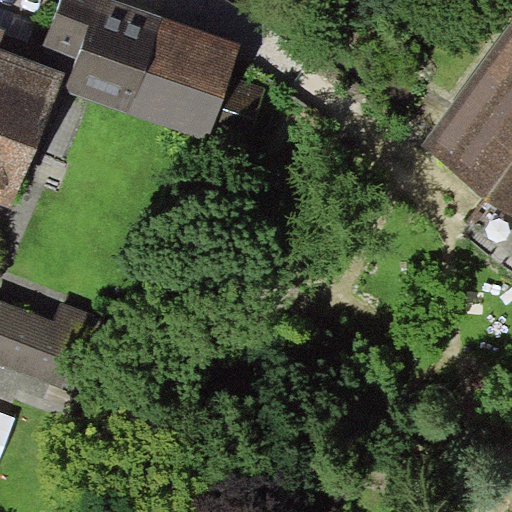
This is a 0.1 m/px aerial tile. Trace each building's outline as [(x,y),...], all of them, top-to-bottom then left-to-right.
[(129,114),(164,16),(117,0),(60,0),(44,46),(77,57),(67,85),(70,86),(67,92),(129,114)] [(230,77),(242,44),(164,16),(129,114),(209,141),(215,123),(249,135),(265,90),(230,77)] [(511,21),(422,143),(511,209),(511,21)] [(0,203),(13,209),(67,73),(0,46),(0,43),(5,30),(0,27),(0,203)] [(0,299),(0,363),(69,388),(97,314),(62,301),(55,319),(0,299)] [(279,427),(254,415),(241,440),(266,452),(279,427)]
